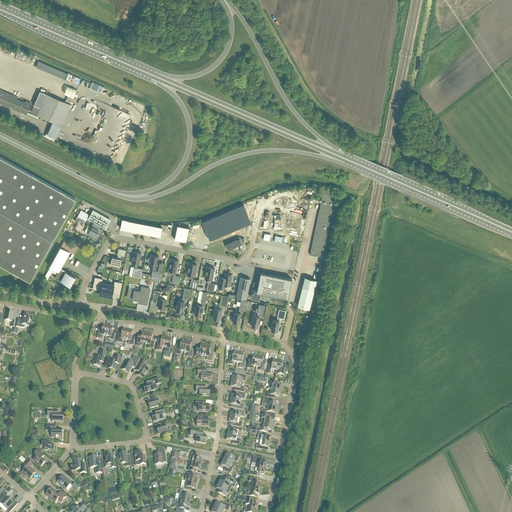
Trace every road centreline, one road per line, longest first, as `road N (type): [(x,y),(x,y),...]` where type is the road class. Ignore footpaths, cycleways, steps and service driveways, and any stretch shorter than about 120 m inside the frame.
road 1 (trunk): [(117,193),(151,197),(257,151),(360,164)]
road 2 (residential): [(81,305),(83,284),(114,238),(248,263),(253,237)]
road 3 (trunk): [(360,164),(142,70)]
road 4 (residential): [(268,511),(294,360),(282,344),(224,331)]
road 5 (trunk): [(360,164),(301,119),(224,0)]
road 6 (residential): [(73,450),(148,440),(130,384),(76,372)]
road 7 (trunk): [(142,70),(183,107),(187,151),(165,182),(117,193)]
road 8 (residential): [(200,511),(219,422),(223,341)]
road 9 (trunk): [(511,232),(360,164)]
road 10 (trunk): [(142,70),(0,8)]
road 11 (trunk): [(223,0),(231,36),(213,66),(176,77),(142,70)]
road 12 (trunk): [(117,193),(0,135)]
road 13 (residential): [(100,315),(223,341)]
road 14 (residential): [(224,331),(101,306)]
